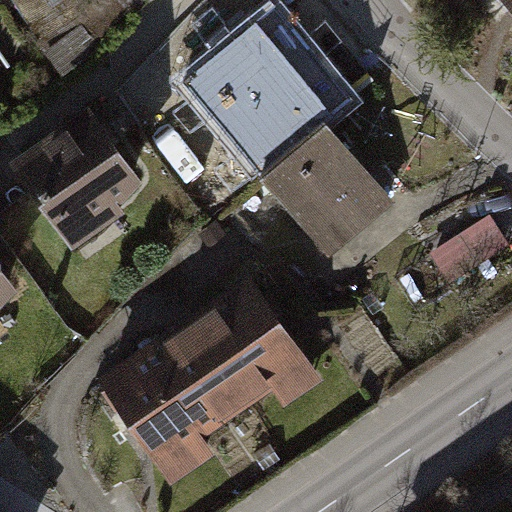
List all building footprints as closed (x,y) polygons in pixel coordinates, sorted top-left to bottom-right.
[(511,0),(503,0),(511,10),(511,0)] [(254,34),(186,89),(323,256),(390,201),(254,34)] [(84,100),(4,162),(67,244),(147,182),(84,100)] [(464,267),(503,214),(480,197),(441,251),(464,267)] [(0,263),(0,308),(21,295),(0,263)] [(317,378),(242,268),(86,374),(162,486),(209,454),(196,435),(266,387),(278,404),(317,378)]
